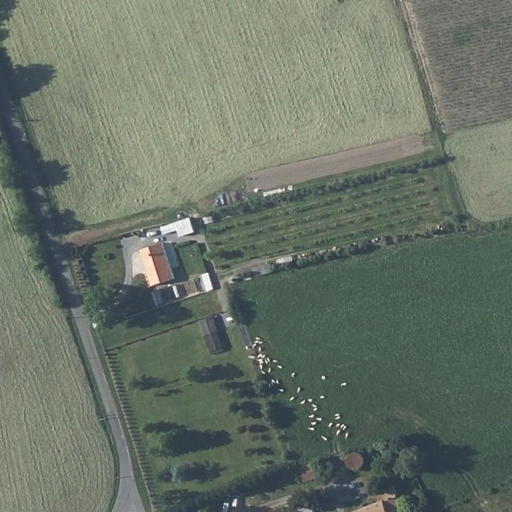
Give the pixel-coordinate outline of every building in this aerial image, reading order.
[(181,230),(182,236),(197,232),(193,218),(164,225),(166,234),(181,230)] [(165,246),(143,253),(154,288),(176,281),(165,246)] [(216,316),(202,320),(211,352),(225,348),(216,316)] [(350,457),(349,461),(350,465),(353,469),(357,471),(362,469),(366,465),(367,460),(365,456),(362,453),(357,452),(353,453),(350,457)] [(316,462),(299,469),(304,482),(321,475),(316,462)] [(364,509),(354,511),(405,511),(395,485),(378,492),(382,502),(364,509)]
